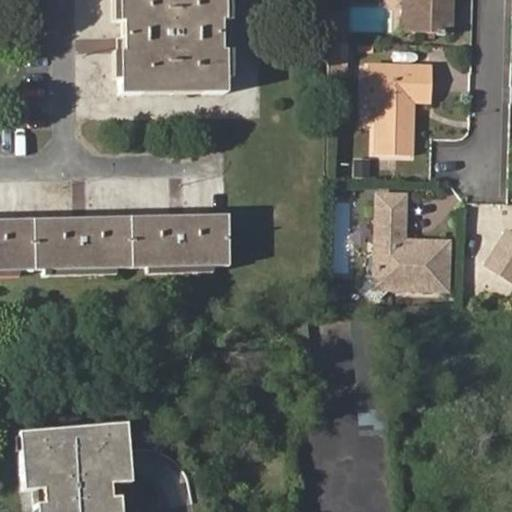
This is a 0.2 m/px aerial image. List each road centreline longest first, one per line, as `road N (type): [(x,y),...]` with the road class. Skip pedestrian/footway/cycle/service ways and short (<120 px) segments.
road 1 (residential): [(0,168),(65,166),(62,0)]
road 2 (residential): [(494,0),(489,144),(474,161)]
